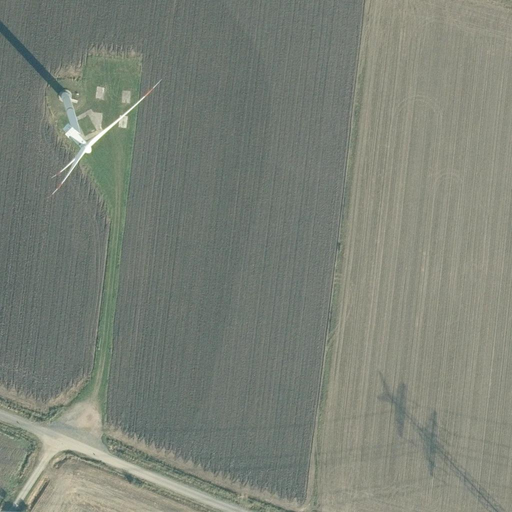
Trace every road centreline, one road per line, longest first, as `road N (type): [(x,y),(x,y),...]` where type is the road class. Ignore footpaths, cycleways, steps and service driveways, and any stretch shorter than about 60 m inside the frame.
road 1 (track): [(91,104),(112,179),(84,402),(58,438)]
road 2 (unclassified): [(58,438),(240,511)]
